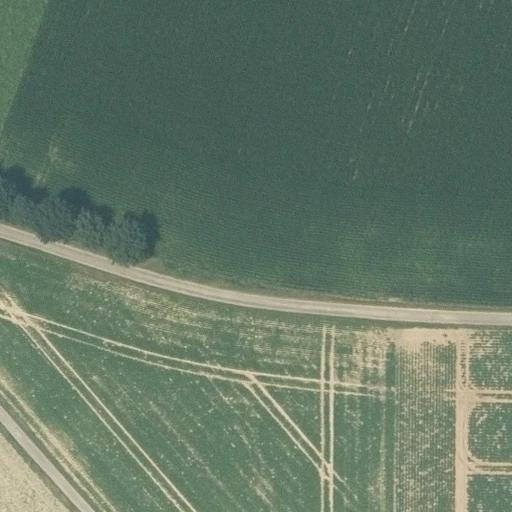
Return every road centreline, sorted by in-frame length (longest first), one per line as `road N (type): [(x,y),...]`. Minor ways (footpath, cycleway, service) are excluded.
road 1 (unclassified): [(511,318),(240,299),(0,230)]
road 2 (unclassified): [(86,511),(0,412)]
